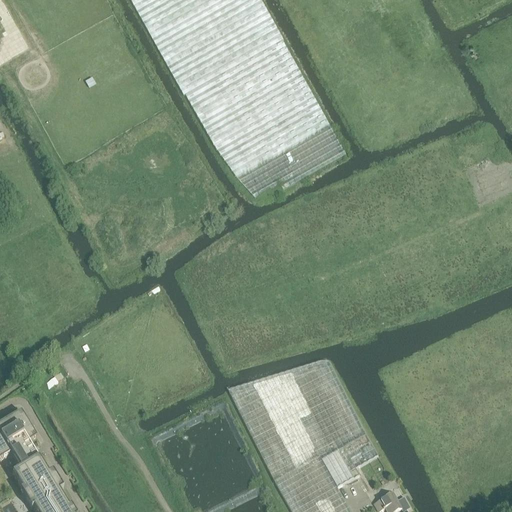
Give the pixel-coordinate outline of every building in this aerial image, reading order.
[(129,0),(184,98),(186,97),(215,149),(237,180),(255,200),(280,186),(283,192),(346,157),(282,43),(283,43),(259,0),(129,0)] [(350,511),(338,490),(322,462),(338,453),(354,481),(360,477),(356,470),(378,458),(366,437),(329,363),(321,363),(228,392),(274,483),(290,511),(350,511)] [(0,461),(10,455),(20,471),(12,476),(22,492),(20,494),(31,511),(33,510),(33,511),(72,511),(70,508),(68,509),(58,494),(62,491),(51,473),(47,476),(28,443),(36,438),(21,413),(0,425),(0,461)] [(338,490),(354,481),(338,453),(322,462),(338,490)] [(394,495),(374,506),(376,511),(383,511),(385,511),(408,511),(411,511),(404,500),(399,503),(394,495)]
